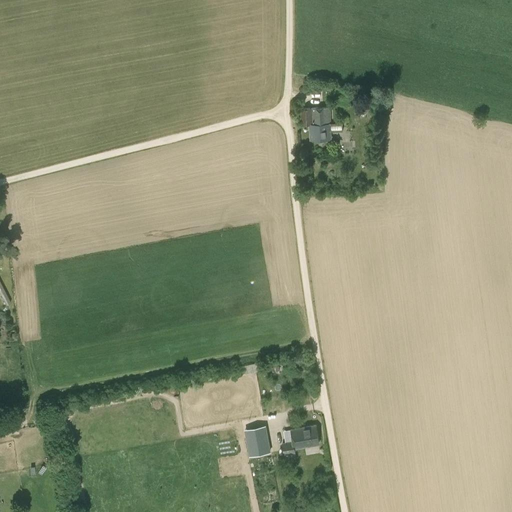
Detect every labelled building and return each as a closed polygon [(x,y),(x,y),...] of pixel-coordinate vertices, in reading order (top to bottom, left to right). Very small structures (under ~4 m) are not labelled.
[(355,111),(372,115),(374,103),(358,99),(355,111)] [(342,123),(330,123),(330,108),(301,109),(302,125),(310,124),(310,140),(331,139),(331,131),(342,131),(342,123)] [(0,281),(0,293),(6,305),(11,302),(0,281)] [(315,425),(291,429),(284,430),(285,442),(282,442),(284,450),(285,459),(296,457),(295,447),(318,443),(315,425)] [(252,435),(246,436),(249,456),(269,452),(266,432),(252,435)] [(270,457),(251,459),(252,471),(272,468),(270,457)]
